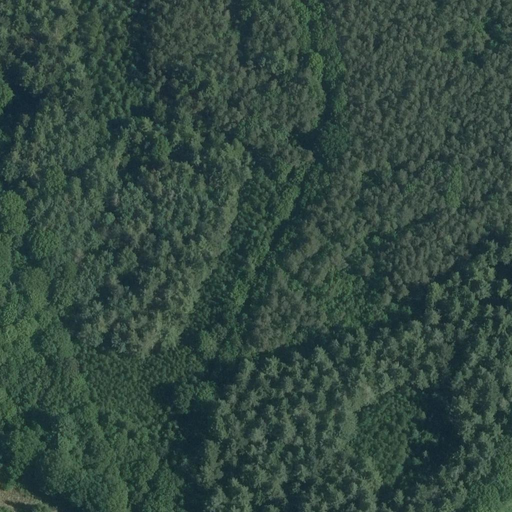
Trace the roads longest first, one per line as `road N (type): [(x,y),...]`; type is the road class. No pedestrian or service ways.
road 1 (track): [(0,191),(127,509)]
road 2 (unknown): [(511,277),(382,511)]
road 3 (track): [(7,441),(129,511)]
